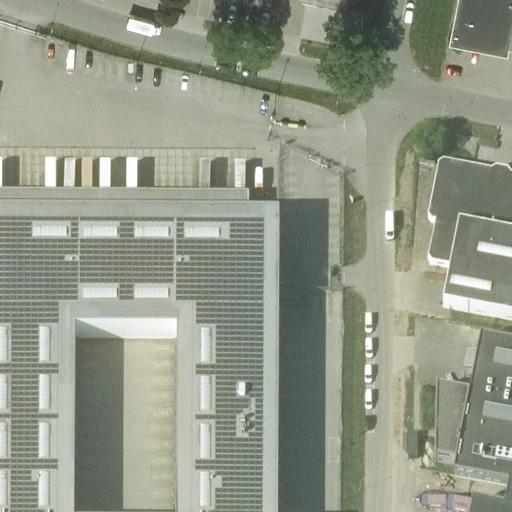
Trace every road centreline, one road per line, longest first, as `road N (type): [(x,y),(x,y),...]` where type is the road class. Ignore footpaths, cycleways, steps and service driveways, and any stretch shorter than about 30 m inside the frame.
road 1 (unclassified): [(379,511),(385,91)]
road 2 (unclassified): [(385,91),(172,45),(23,0)]
road 3 (unclassified): [(511,113),(385,91)]
